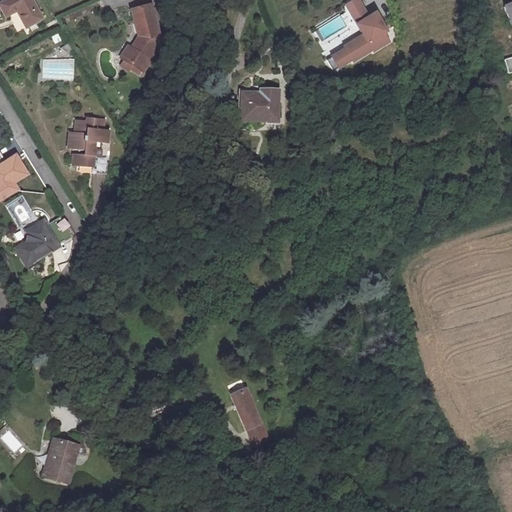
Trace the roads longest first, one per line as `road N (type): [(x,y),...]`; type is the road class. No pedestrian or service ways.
road 1 (residential): [(0,100),(78,227),(80,248),(39,323)]
road 2 (residential): [(39,323),(72,341),(150,435)]
